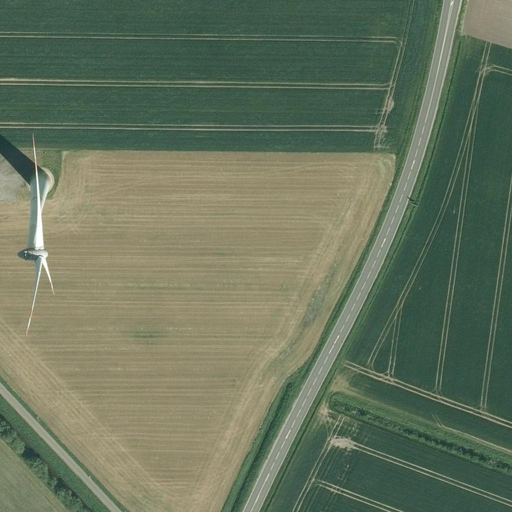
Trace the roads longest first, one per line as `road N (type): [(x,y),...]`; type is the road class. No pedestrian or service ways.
road 1 (secondary): [(443,41),(383,240),(251,511)]
road 2 (unclassified): [(117,511),(0,386)]
